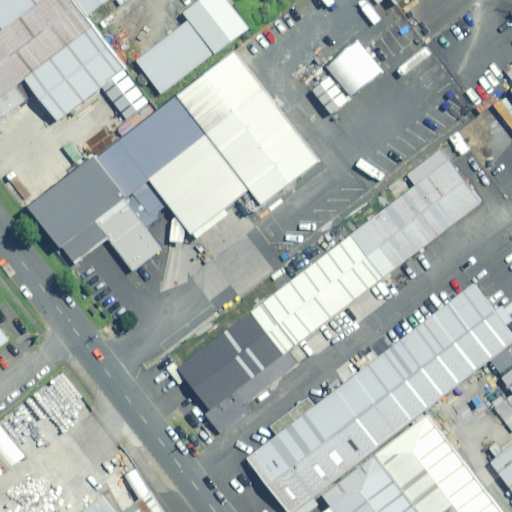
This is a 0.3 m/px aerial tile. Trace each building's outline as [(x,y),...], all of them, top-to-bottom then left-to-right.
[(0,0),(0,94),(89,25),(69,0),(0,0)] [(74,0),(87,17),(109,0),(74,0)] [(241,28),(219,0),(199,0),(123,59),(153,97),(241,28)] [(126,69),(92,26),(23,79),(57,123),(126,69)] [(313,169),(226,58),(167,104),(254,215),(313,169)] [(145,104),(125,76),(98,96),(118,123),(145,104)] [(197,142),(167,104),(88,165),(118,204),(197,142)] [(239,197),(197,142),(144,184),(186,238),(239,197)] [(436,164),(169,371),(202,414),(196,418),(211,437),(243,412),(237,405),(289,366),(281,355),(470,208),(436,164)] [(154,251),(90,170),(60,194),(123,275),(154,251)] [(291,511),(511,341),(466,284),(239,460),(279,511),(291,511)] [(511,364),(494,379),(511,401),(511,364)] [(489,511),(415,418),(365,457),(408,511),(489,511)] [(511,499),(511,440),(483,463),(511,499)] [(322,511),(408,511),(365,457),(311,498),(322,511)] [(134,511),(131,507),(124,511),(111,511),(101,498),(82,511),(134,511)]
